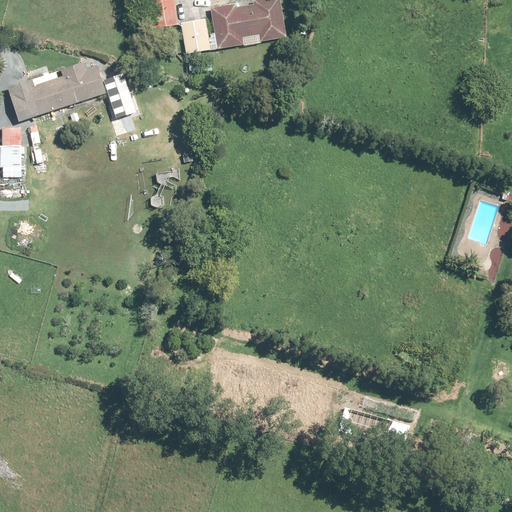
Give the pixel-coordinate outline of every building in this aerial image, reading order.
[(179,5),(176,5),(175,0),(149,0),(152,28),(181,26),(179,5)] [(207,20),(183,23),(187,53),(261,43),(260,42),(287,38),(281,0),(253,0),(212,5),(216,35),(209,35),(207,20)] [(511,0),(486,0),(486,4),(485,18),(490,19),(490,28),(511,28),(511,0)] [(178,34),(162,35),(164,55),(179,54),(178,34)] [(43,78),(8,89),(18,121),(108,94),(103,79),(108,78),(104,66),(99,68),(98,65),(87,68),(85,62),(60,70),(62,76),(52,79),(50,71),(42,73),(43,78)] [(40,126),(29,128),(32,145),(43,144),(40,126)] [(23,127),(17,127),(17,129),(3,128),(3,146),(0,145),(0,167),(4,167),(4,178),(22,178),(23,127)] [(42,149),(34,151),(37,166),(45,165),(42,149)] [(413,425),(346,405),(337,434),(404,454),(413,425)] [(443,422),(430,420),(424,451),(437,453),(443,422)]
